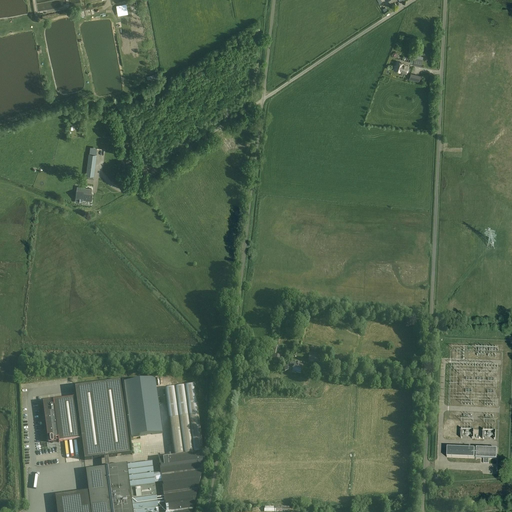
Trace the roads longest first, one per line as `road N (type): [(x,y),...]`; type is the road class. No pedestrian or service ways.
road 1 (unclassified): [(422,511),(445,0)]
road 2 (unclassified): [(124,191),(414,0)]
